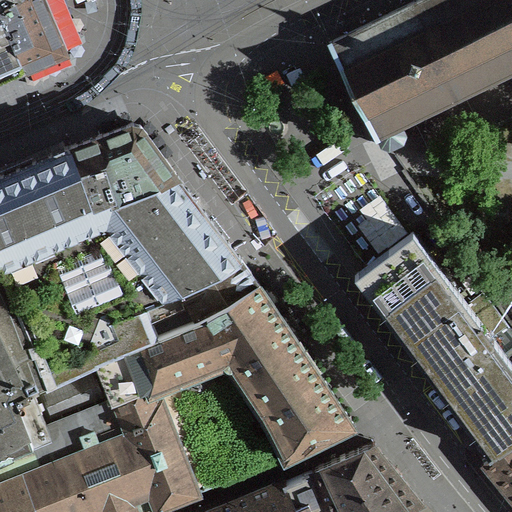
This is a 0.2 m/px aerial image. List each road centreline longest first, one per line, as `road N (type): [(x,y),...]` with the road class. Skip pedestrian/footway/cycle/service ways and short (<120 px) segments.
road 1 (residential): [(416,411),(175,65)]
road 2 (residential): [(178,511),(416,411)]
road 3 (residential): [(0,126),(175,65)]
road 4 (residential): [(175,65),(330,0)]
road 5 (residential): [(500,511),(416,411)]
